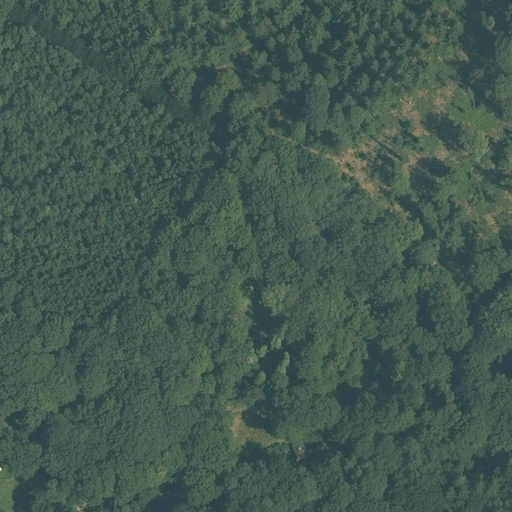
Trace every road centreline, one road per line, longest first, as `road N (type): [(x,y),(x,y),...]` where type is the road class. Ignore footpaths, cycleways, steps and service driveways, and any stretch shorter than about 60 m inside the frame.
road 1 (track): [(0,2),(236,146),(313,182),(511,349)]
road 2 (track): [(231,143),(332,0)]
